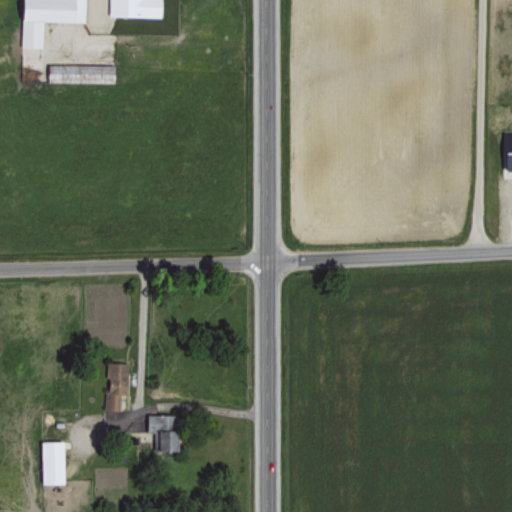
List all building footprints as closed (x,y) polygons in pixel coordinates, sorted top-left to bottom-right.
[(83,20),(83,0),(18,0),(17,45),(41,46),(41,19),(83,20)] [(106,0),(106,14),(159,15),(159,0),(106,0)] [(112,63),(44,62),(44,80),(112,81),(112,63)] [(511,130),(501,131),(501,169),(511,168),(511,130)] [(126,361),(104,360),(103,409),(118,409),(118,392),(125,393),(126,361)] [(152,449),(173,449),(173,413),(144,413),(144,425),(152,425),(152,449)] [(37,440),(38,483),(62,482),(61,439),(37,440)]
